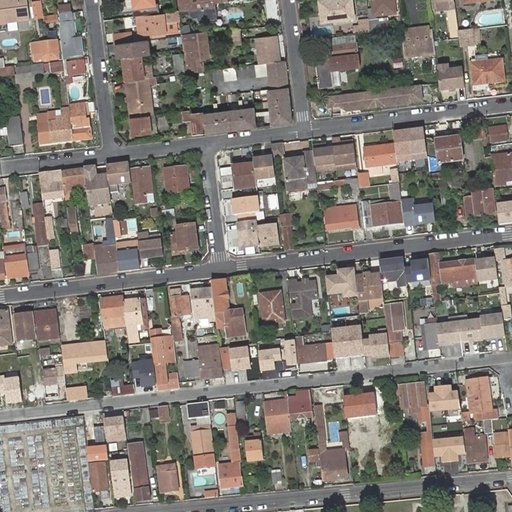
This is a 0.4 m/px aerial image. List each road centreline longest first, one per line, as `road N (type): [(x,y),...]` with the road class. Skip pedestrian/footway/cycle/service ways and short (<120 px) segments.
road 1 (residential): [(0,415),(511,356)]
road 2 (residential): [(511,476),(145,511)]
road 3 (residential): [(221,268),(511,232)]
road 4 (residential): [(0,295),(221,268)]
road 5 (residential): [(511,104),(305,130)]
road 6 (residential): [(90,0),(110,156)]
road 7 (residential): [(305,130),(288,0)]
road 8 (residential): [(206,144),(221,268)]
